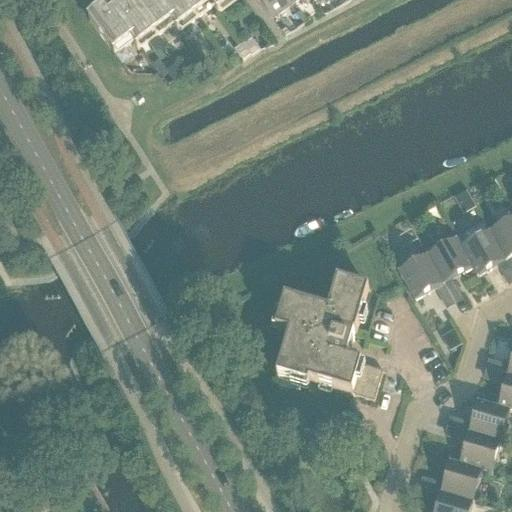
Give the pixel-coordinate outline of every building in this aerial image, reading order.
[(89,22),(115,56),(132,44),(138,51),(156,38),(131,3),(122,9),(115,0),(110,0),(105,5),(107,8),(89,22)] [(173,26),(178,34),(197,20),(182,0),(135,0),(131,3),(156,38),(173,26)] [(182,0),(197,20),(213,8),(219,16),(238,2),(236,0),(182,0)] [(284,0),(256,0),(273,22),(291,8),(284,0)] [(284,0),(291,8),(301,0),(284,0)] [(251,57),(252,58),(260,52),(252,41),(244,47),(251,56),(251,57)] [(244,47),(243,46),(235,52),(243,62),(251,57),(251,56),(244,47)] [(511,222),(489,236),(505,264),(511,260),(511,222)] [(457,240),(456,241),(478,280),(505,264),(489,236),(462,251),(457,240)] [(456,241),(427,257),(444,287),(471,271),(477,281),(478,280),(456,241)] [(444,287),(427,257),(398,273),(415,303),(444,287)] [(278,380),(375,403),(382,373),(360,368),(360,366),(347,363),(353,338),(355,339),(367,291),(337,283),(329,313),(285,302),(277,333),(288,336),(278,380)] [(442,339),(450,354),(462,347),(454,332),(442,339)] [(510,414),(510,415),(511,415),(511,379),(506,378),(497,409),(497,410),(510,414)] [(468,435),(501,445),(510,415),(510,414),(497,410),(497,409),(477,404),(468,435)] [(501,445),(468,435),(458,466),(458,467),(483,474),(492,477),(501,445)] [(440,496),(473,506),(483,474),(458,467),(458,466),(450,464),(440,496)] [(440,496),(435,511),(471,511),(473,506),(440,496)]
